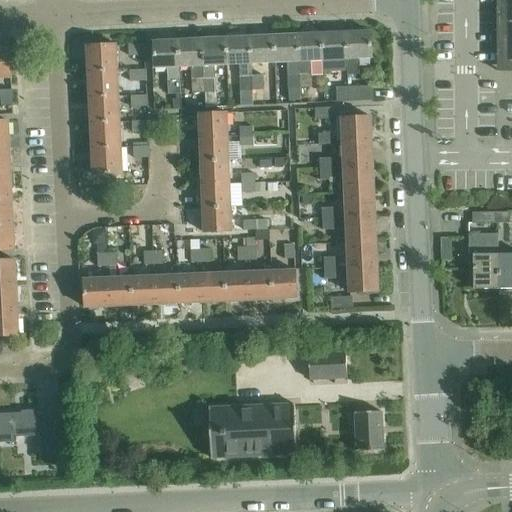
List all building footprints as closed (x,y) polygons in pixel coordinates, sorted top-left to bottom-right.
[(511,0),(498,0),(498,33),(509,33),(509,61),(511,60),(511,0)] [(370,31),(346,32),(348,59),(348,75),(361,74),(360,58),(372,58),(370,31)] [(346,32),(322,33),(324,60),(348,59),(346,32)] [(311,60),(324,60),(322,33),(298,35),(301,88),(312,87),(311,60)] [(290,88),(301,88),(298,35),(274,36),(276,62),(288,61),(290,88)] [(251,63),(276,62),(274,36),(250,37),(251,63)] [(250,37),(226,38),(228,64),(241,64),(242,90),(252,90),(253,90),(252,75),(251,63),(250,37)] [(226,38),(202,39),(205,92),(217,92),(216,65),(228,64),(226,38)] [(193,93),(205,92),(202,39),(178,40),(180,66),(181,66),(192,66),(193,93)] [(182,93),(181,66),(180,66),(178,40),(154,41),(155,68),(168,67),(169,94),(182,93)] [(145,55),(145,43),(128,44),(129,55),(145,55)] [(117,71),(116,44),(87,46),(89,72),(117,71)] [(10,48),(0,48),(0,77),(11,77),(10,48)] [(129,82),(147,82),(146,70),(129,71),(129,82)] [(118,96),(117,71),(89,72),(90,97),(118,96)] [(264,75),(252,75),(253,90),(265,89),(264,75)] [(349,86),(350,102),(375,100),(374,85),(349,86)] [(350,102),(349,86),(337,87),(338,102),(350,102)] [(301,88),(290,88),(290,102),(301,101),(301,88)] [(12,90),(11,90),(1,90),(2,106),(13,106),(12,90)] [(252,90),(242,90),(243,103),(253,103),(252,90)] [(119,122),(118,96),(90,97),(91,123),(119,122)] [(131,108),(147,107),(147,96),(131,96),(131,108)] [(315,120),(337,119),(336,107),(315,109),(315,120)] [(199,114),(200,137),(229,136),(228,112),(199,114)] [(341,118),(342,143),(373,141),(372,116),(341,118)] [(0,146),(9,146),(8,120),(0,120),(0,146)] [(149,133),(149,121),(131,122),(131,133),(149,133)] [(120,147),(119,122),(91,123),(92,148),(120,147)] [(239,127),(240,137),(253,136),(252,127),(239,127)] [(318,135),(318,146),(331,145),(330,134),(318,135)] [(200,137),(201,160),(230,159),(229,136),(200,137)] [(253,146),(253,136),(240,137),(240,147),(253,146)] [(342,143),(344,167),(374,166),(373,141),(342,143)] [(0,172),(11,172),(9,146),(0,146),(0,172)] [(135,158),(150,157),(150,146),(135,147),(135,158)] [(122,173),(120,147),(92,148),(93,174),(122,173)] [(201,160),(202,184),(231,182),(230,159),(201,160)] [(284,159),(275,160),(275,169),(284,169),(284,159)] [(320,170),(332,170),(332,159),(320,159),(320,170)] [(344,167),(345,192),(375,191),(374,166),(344,167)] [(333,181),(332,170),(320,170),(320,181),(333,181)] [(0,198),(12,198),(11,172),(0,172),(0,198)] [(241,184),(255,184),(255,174),(241,175),(241,184)] [(202,184),(203,207),(232,206),(231,182),(202,184)] [(241,184),(242,193),(265,193),(265,183),(255,184),(241,184)] [(278,183),(268,184),(268,191),(278,191),(278,183)] [(345,192),(346,217),(376,216),(375,191),(345,192)] [(0,224),(13,224),(12,198),(0,198),(0,224)] [(204,231),(233,230),(232,206),(203,207),(204,231)] [(321,208),(321,219),(334,219),(333,207),(321,208)] [(499,223),(498,212),(473,212),(473,223),(499,223)] [(498,212),(499,223),(509,223),(509,212),(498,212)] [(346,217),(347,242),(377,240),(376,216),(346,217)] [(334,219),(321,219),(322,231),(334,230),(334,219)] [(243,221),(243,231),(268,230),(267,220),(243,221)] [(0,250),(15,249),(14,228),(13,224),(0,224),(0,250)] [(106,231),(94,231),(94,244),(106,244),(106,231)] [(498,234),(486,234),(469,235),(470,257),(474,257),(475,290),(499,290),(499,255),(498,255),(498,234)] [(247,261),(257,261),(256,239),(246,239),(247,248),(247,261)] [(347,242),(349,267),(379,265),(377,240),(347,242)] [(284,246),(285,260),(294,259),(294,245),(284,246)] [(237,262),(247,261),(247,248),(237,248),(237,262)] [(210,249),(200,250),(201,263),(210,262),(210,249)] [(191,263),(201,263),(200,250),(191,250),(191,263)] [(144,266),(153,266),(153,252),(143,252),(144,266)] [(163,252),(153,252),(153,266),(163,265),(163,252)] [(116,253),(107,254),(107,267),(117,266),(116,253)] [(97,267),(107,267),(107,254),(97,254),(97,267)] [(511,254),(499,255),(499,290),(511,289),(511,254)] [(324,269),(336,268),(335,258),(323,258),(324,269)] [(0,260),(0,286),(17,286),(15,260),(0,260)] [(350,291),(380,290),(379,265),(349,267),(350,291)] [(336,268),(324,269),(324,280),(336,279),(336,268)] [(272,298),(297,297),(295,269),(271,270),(272,298)] [(249,299),(272,298),(271,270),(248,271),(249,299)] [(226,300),(249,299),(248,271),(224,272),(226,300)] [(202,301),(226,300),(224,272),(201,273),(202,301)] [(179,302),(202,301),(201,273),(178,274),(179,302)] [(156,303),(179,302),(178,274),(155,275),(156,303)] [(132,304),(156,303),(155,275),(131,276),(132,304)] [(110,305),(132,304),(131,276),(108,277),(110,305)] [(86,306),(110,305),(108,277),(85,278),(86,306)] [(0,311),(18,311),(17,286),(0,286),(0,311)] [(331,307),(353,306),(352,296),(331,297),(331,307)] [(0,337),(19,337),(18,311),(0,311),(0,337)] [(347,379),(346,353),(309,355),(310,381),(347,379)] [(212,459),(297,455),(295,405),(209,409),(212,459)] [(17,437),(39,436),(40,456),(56,456),(54,421),(38,422),(38,410),(22,411),(22,413),(0,413),(0,443),(17,442),(17,437)] [(382,412),(355,414),(357,452),(384,451),(382,412)]
